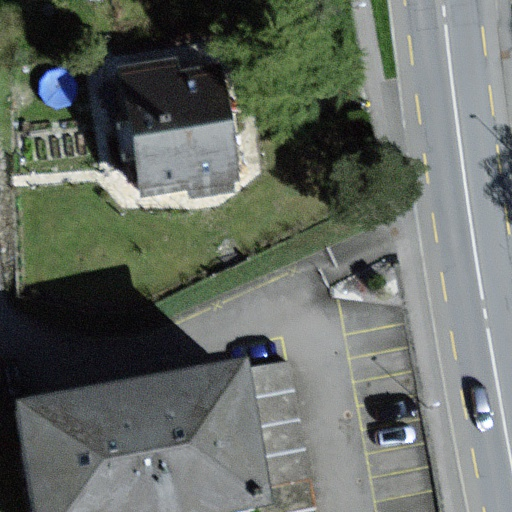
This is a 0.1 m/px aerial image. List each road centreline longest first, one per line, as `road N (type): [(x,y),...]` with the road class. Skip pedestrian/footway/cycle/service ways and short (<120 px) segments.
road 1 (primary): [(444,0),(485,306)]
road 2 (primary): [(485,306),(511,460)]
